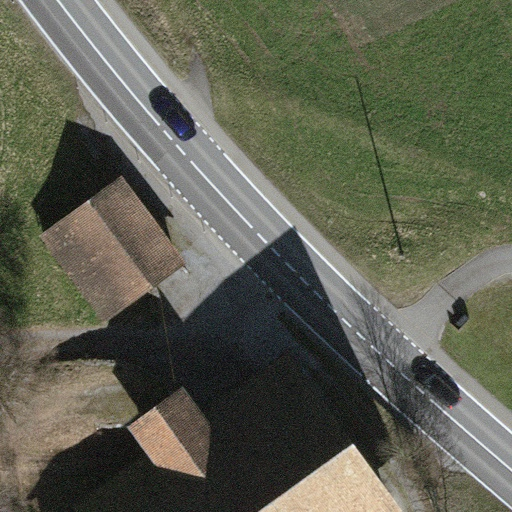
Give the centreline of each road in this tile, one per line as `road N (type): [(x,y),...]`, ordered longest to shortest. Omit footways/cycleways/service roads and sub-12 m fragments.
road 1 (secondary): [(511,475),(326,311),(215,196),(50,0)]
road 2 (track): [(0,345),(158,349),(326,311)]
